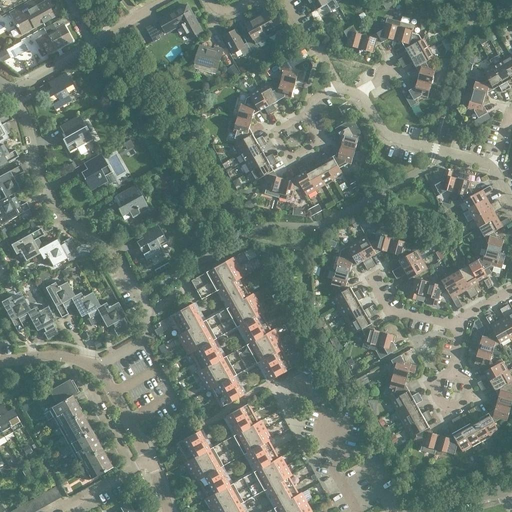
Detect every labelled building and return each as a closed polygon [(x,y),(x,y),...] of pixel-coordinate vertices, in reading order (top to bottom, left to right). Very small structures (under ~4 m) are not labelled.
[(307,0),(310,4),(311,3),(316,10),(326,4),(331,12),(339,7),(336,3),(334,0),(307,0)] [(21,35),(54,18),(45,1),(39,4),(30,9),(26,3),(14,10),(18,16),(12,19),(21,35)] [(182,28),(188,39),(201,31),(187,5),(158,21),(166,34),(179,27),(182,28)] [(255,19),(267,39),(277,33),(278,36),(286,32),(279,21),(272,25),(266,13),(255,19)] [(63,26),(69,22),(65,16),(43,28),(46,33),(35,40),(39,49),(43,47),(47,54),(71,41),(63,26)] [(256,44),(267,39),(255,19),(245,24),(252,36),(245,40),(246,43),(251,51),(258,47),(256,44)] [(412,33),(414,29),(415,26),(400,22),(399,27),(398,27),(395,41),(401,43),(405,50),(415,44),(421,41),(419,36),(412,33)] [(395,41),(398,27),(385,23),(384,30),(377,34),(382,43),(389,39),(395,41)] [(153,42),(160,39),(153,25),(146,28),(153,42)] [(359,49),(363,36),(357,34),(353,27),(344,32),(348,39),(346,46),(359,49)] [(251,51),(246,43),(243,45),(235,30),(224,36),(234,54),(241,50),(244,56),(251,51)] [(375,47),(382,43),(377,34),(370,37),(363,36),(359,49),(373,53),(375,47)] [(400,64),(429,48),(424,39),(421,41),(415,44),(405,50),(408,54),(398,60),(400,64)] [(216,73),(217,70),(223,49),(214,47),(214,49),(199,46),(194,66),(203,69),(216,73)] [(425,62),(434,58),(429,48),(400,64),(402,68),(413,62),(416,68),(425,62)] [(0,61),(0,62),(9,58),(5,50),(0,53),(0,61)] [(511,79),(501,61),(499,56),(489,61),(492,66),(506,91),(510,88),(507,82),(511,79)] [(511,58),(510,56),(501,61),(511,79),(511,58)] [(429,69),(425,62),(416,68),(419,74),(417,81),(431,85),(435,70),(429,69)] [(281,81),(295,85),(296,79),(302,81),(304,73),(298,72),(292,70),(288,63),(278,68),(282,75),(281,81)] [(242,74),(248,71),(249,70),(246,64),(239,68),(242,74)] [(502,93),(506,91),(492,66),(483,71),(488,80),(489,80),(494,89),(499,87),(502,93)] [(68,96),(75,92),(71,85),(64,73),(51,81),(54,87),(45,92),(55,111),(71,101),(68,96)] [(487,93),(494,89),(489,80),(488,80),(481,84),(475,82),(471,96),(485,100),(487,93)] [(291,100),(295,85),(281,81),(279,88),(272,92),(277,101),(284,98),(291,100)] [(427,98),(431,85),(417,81),(415,87),(403,94),(410,107),(417,104),(415,100),(421,96),(427,98)] [(272,92),(267,83),(258,88),(272,113),(276,110),(272,104),(277,101),(272,92)] [(268,115),(272,113),(258,88),(249,93),(250,97),(254,102),(260,111),(264,109),(268,115)] [(126,107),(130,105),(125,95),(120,98),(126,107)] [(484,106),(485,100),(471,96),(467,110),(474,111),(478,119),(487,113),(484,106)] [(254,102),(250,97),(247,98),(245,105),(241,104),(237,118),(251,122),(253,115),(260,111),(254,102)] [(0,117),(0,142),(8,138),(7,138),(6,135),(11,132),(6,123),(12,120),(8,113),(6,114),(0,117)] [(69,153),(92,139),(79,115),(59,127),(65,138),(61,140),(69,153)] [(251,122),(237,118),(235,117),(232,119),(229,131),(233,132),(237,133),(235,139),(237,143),(243,140),(244,141),(253,135),(249,128),(251,122)] [(355,151),(359,137),(360,133),(355,124),(338,133),(342,141),(341,147),(355,151)] [(452,138),(454,131),(448,129),(446,136),(452,138)] [(264,140),(262,136),(256,140),(253,135),(244,141),(243,140),(237,143),(234,145),(239,154),(264,140)] [(127,151),(134,147),(130,140),(123,144),(127,151)] [(263,153),(261,148),(266,144),(264,140),(239,154),(244,163),(263,153)] [(0,166),(7,163),(18,157),(14,150),(8,154),(3,145),(0,146),(0,166)] [(351,165),(355,151),(341,147),(339,153),(333,157),(338,167),(345,163),(351,165)] [(274,158),(272,154),(266,158),(263,153),(244,163),(249,172),(274,158)] [(90,192),(107,182),(104,176),(111,173),(100,154),(87,161),(90,167),(80,173),(90,192)] [(338,167),(333,157),(327,160),(324,154),(320,156),(333,181),(343,176),(338,167)] [(325,186),(333,181),(320,156),(316,158),(319,164),(314,167),(325,186)] [(255,182),(263,177),(273,171),(271,166),(276,162),(274,158),(249,172),(255,182)] [(325,186),(314,167),(309,170),(306,164),(302,166),(316,191),(325,186)] [(20,165),(0,176),(0,190),(1,190),(4,198),(5,198),(8,197),(19,191),(19,190),(17,187),(22,185),(17,175),(23,172),(20,165)] [(306,196),(316,191),(302,166),(298,168),(301,174),(296,177),(296,178),(301,187),(306,196)] [(435,186),(440,195),(447,191),(454,193),(458,179),(451,177),(452,172),(445,170),(442,182),(435,186)] [(277,178),(275,175),(273,171),(263,177),(265,180),(266,180),(267,183),(264,194),(279,198),(284,179),(277,178)] [(295,190),(301,187),(296,178),(291,181),(284,179),(279,198),(288,201),(289,196),(293,197),(295,190)] [(464,201),(473,196),(470,189),(471,183),(458,179),(454,193),(460,195),(464,201)] [(131,218),(148,209),(134,185),(114,196),(120,208),(117,210),(121,217),(128,213),(131,218)] [(469,210),(487,200),(485,195),(493,190),(490,186),(473,196),(464,201),(469,210)] [(4,198),(0,200),(0,225),(29,209),(26,203),(19,206),(14,197),(10,199),(8,197),(5,198),(4,198)] [(500,204),(498,200),(490,205),(487,200),(469,210),(474,219),(473,219),(474,220),(500,204)] [(479,228),(497,218),(495,213),(503,208),(500,204),(474,220),(479,228)] [(484,237),(494,232),(511,223),(508,218),(500,222),(497,218),(479,228),(484,237)] [(355,228),(360,225),(356,219),(351,221),(355,228)] [(146,261),(162,252),(159,246),(166,242),(162,236),(162,235),(156,223),(142,231),(145,237),(135,242),(146,261)] [(44,251),(42,247),(38,239),(44,235),(40,229),(13,243),(8,234),(3,236),(8,246),(10,245),(15,255),(19,253),(20,254),(21,254),(25,262),(39,254),(44,251)] [(486,250),(500,254),(504,240),(497,238),(494,232),(484,237),(488,243),(486,250)] [(388,253),(392,239),(379,235),(377,240),(370,244),(376,254),(382,251),(388,253)] [(376,254),(370,244),(365,236),(356,241),(371,268),(375,266),(370,257),(376,254)] [(80,255),(70,238),(62,242),(63,243),(59,246),(56,240),(42,247),(44,251),(39,254),(42,260),(46,258),(47,259),(48,259),(52,267),(67,259),(68,261),(80,255)] [(412,244),(406,243),(392,239),(388,253),(395,255),(399,261),(416,251),(412,244)] [(367,271),(371,268),(356,241),(347,246),(352,256),(357,265),(363,262),(367,271)] [(248,261),(255,257),(256,256),(251,248),(244,253),(244,254),(236,258),(240,265),(248,260),(248,261)] [(395,275),(423,260),(417,250),(416,251),(399,261),(402,266),(393,271),(395,275)] [(484,256),(478,260),(486,275),(491,272),(488,267),(490,266),(501,269),(505,255),(500,254),(486,250),(484,256)] [(351,268),(357,265),(352,256),(346,259),(339,257),(335,271),(349,275),(351,268)] [(210,282),(239,266),(233,257),(213,268),(209,270),(208,268),(199,273),(201,275),(205,273),(210,282)] [(409,279),(423,271),(428,269),(423,260),(395,275),(397,279),(406,274),(409,279)] [(493,286),(486,275),(478,260),(469,265),(479,284),(484,281),(488,289),(493,286)] [(474,286),(479,284),(469,265),(460,270),(474,297),(478,294),(474,286)] [(215,291),(223,287),(244,275),(239,266),(210,282),(215,291)] [(470,299),(474,297),(460,270),(451,275),(461,294),(466,291),(470,299)] [(347,282),(349,275),(335,271),(331,285),(337,287),(341,293),(350,288),(347,282)] [(422,280),(420,276),(425,273),(423,271),(409,279),(413,286),(411,292),(409,298),(423,302),(425,296),(429,282),(422,280)] [(220,300),(246,286),(241,277),(244,276),(244,275),(223,287),(215,291),(215,292),(215,291),(220,300)] [(456,296),(461,294),(451,275),(441,280),(442,281),(447,290),(456,307),(461,304),(456,296)] [(440,294),(447,290),(442,281),(435,284),(429,282),(425,296),(431,298),(429,304),(437,307),(440,294)] [(70,298),(74,296),(66,282),(58,287),(58,286),(57,287),(54,283),(44,288),(55,307),(61,318),(68,314),(65,308),(73,303),(70,298)] [(251,295),(246,286),(220,300),(224,307),(225,309),(254,293),(251,295)] [(337,308),(362,294),(360,290),(354,293),(351,288),(350,288),(341,293),(332,298),(337,308)] [(95,309),(99,306),(92,292),(84,297),(83,296),(82,297),(80,293),(74,296),(70,298),(73,303),(80,317),(87,314),(89,318),(87,319),(91,326),(102,320),(95,309)] [(230,318),(238,314),(259,303),(254,293),(225,309),(230,318)] [(358,301),(364,298),(362,294),(337,308),(342,316),(361,306),(358,301)] [(26,312),(29,310),(22,296),(14,301),(14,300),(12,301),(10,297),(0,302),(11,321),(17,332),(23,328),(20,322),(29,318),(26,312)] [(200,312),(195,302),(192,304),(187,306),(187,307),(175,313),(169,317),(174,326),(200,312)] [(122,319),(125,317),(117,303),(109,307),(109,306),(108,307),(105,303),(99,306),(95,309),(102,320),(106,328),(112,324),(114,328),(113,329),(116,336),(127,330),(124,324),(122,319)] [(235,328),(243,323),(264,312),(259,303),(238,314),(230,318),(235,328)] [(347,326),(372,311),(370,307),(364,311),(361,306),(342,316),(347,326)] [(26,312),(29,318),(36,332),(42,328),(45,332),(43,333),(47,340),(58,333),(55,327),(55,328),(52,323),(55,321),(47,307),(39,311),(39,310),(38,311),(36,307),(29,310),(26,312)] [(510,339),(511,337),(511,321),(504,307),(500,310),(504,317),(499,320),(510,339)] [(368,319),(374,315),(372,311),(347,326),(352,335),(362,330),(371,324),(368,319)] [(176,337),(197,325),(205,321),(204,319),(200,312),(174,326),(179,335),(176,336),(176,337)] [(241,336),(248,332),(266,322),(261,314),(264,312),(243,323),(235,328),(237,330),(241,336)] [(510,339),(499,320),(494,323),(490,315),(486,318),(494,332),(501,344),(509,339),(510,339)] [(181,346),(202,334),(210,330),(205,321),(197,325),(176,337),(181,346)] [(266,322),(248,332),(241,336),(244,343),(245,345),(246,346),(274,330),(274,329),(271,331),(266,322)] [(371,324),(362,330),(365,336),(363,346),(362,347),(376,351),(381,332),(378,331),(375,330),(371,324)] [(186,355),(207,343),(215,339),(210,330),(202,334),(181,346),(186,355)] [(251,355),(258,350),(279,339),(274,330),(246,346),(251,355)] [(397,350),(393,342),(395,336),(381,332),(376,351),(381,359),(397,350)] [(494,347),(501,344),(494,332),(486,337),(482,336),(478,350),(492,354),(494,347)] [(194,362),(212,352),(220,348),(216,341),(215,339),(207,343),(186,355),(187,355),(189,354),(194,362)] [(256,364),(263,359),(284,348),(279,339),(258,350),(251,355),(256,364)] [(196,373),(217,361),(225,357),(225,356),(224,355),(220,348),(212,352),(194,362),(199,371),(196,372),(196,373)] [(261,373),(268,369),(286,358),(282,350),(284,348),(263,359),(256,364),(257,366),(261,373)] [(491,361),(492,354),(478,350),(475,364),(481,366),(484,372),(494,367),(491,361)] [(393,375),(407,379),(409,372),(414,374),(416,366),(405,363),(400,355),(391,361),(395,368),(393,375)] [(202,382),(222,370),(230,366),(225,357),(217,361),(196,373),(202,382)] [(269,381),(273,379),(274,378),(286,371),(292,368),(286,358),(268,369),(261,373),(266,382),(268,381),(269,381)] [(479,387),(508,371),(503,362),(494,367),(484,372),(487,377),(481,381),(477,383),(479,387)] [(207,391),(227,379),(235,375),(230,366),(222,370),(202,382),(207,391)] [(495,391),(511,381),(511,378),(508,371),(479,387),(481,391),(492,385),(495,391)] [(407,379),(393,375),(389,373),(385,387),(393,390),(391,398),(392,400),(409,391),(405,385),(407,379)] [(214,398),(233,388),(240,384),(235,375),(227,379),(207,391),(210,390),(214,398)] [(74,400),(72,396),(79,392),(72,380),(51,392),(58,404),(48,409),(53,418),(78,404),(75,399),(74,400)] [(511,392),(511,390),(511,389),(511,382),(511,381),(495,391),(499,397),(497,403),(511,407),(511,402),(511,392)] [(238,398),(243,395),(245,393),(240,384),(233,388),(214,398),(219,408),(238,398)] [(395,411),(420,397),(418,393),(412,396),(409,391),(392,400),(390,402),(395,411)] [(47,397),(45,393),(37,397),(40,402),(47,397)] [(417,404),(423,401),(420,397),(395,411),(400,420),(419,409),(417,404)] [(507,421),(511,407),(497,403),(495,410),(488,413),(494,423),(500,419),(507,421)] [(0,409),(13,431),(21,427),(12,410),(7,413),(2,404),(0,405),(0,409)] [(58,427),(81,414),(79,410),(81,409),(78,404),(53,418),(58,427)] [(227,427),(253,413),(248,404),(230,414),(230,413),(225,416),(225,417),(222,418),(227,427)] [(494,423),(488,413),(483,416),(477,406),(473,408),(490,437),(499,432),(494,423)] [(481,442),(490,437),(473,408),(469,411),(475,421),(470,424),(481,442)] [(0,430),(3,437),(13,431),(0,409),(0,430)] [(428,411),(422,414),(419,409),(400,420),(405,429),(430,415),(428,411)] [(232,436),(240,432),(258,422),(253,413),(227,427),(231,434),(232,436)] [(85,417),(83,418),(81,414),(58,427),(63,436),(88,422),(85,417)] [(427,422),(432,419),(430,415),(405,429),(411,438),(413,437),(430,428),(427,422)] [(481,442),(470,424),(466,426),(460,416),(456,418),(472,447),(481,442)] [(462,452),(472,447),(456,418),(451,420),(457,431),(452,434),(459,446),(462,452)] [(237,446),(245,441),(266,430),(261,420),(258,422),(240,432),(232,436),(237,446)] [(89,428),(91,427),(88,422),(63,436),(68,445),(91,432),(89,428)] [(434,455),(439,436),(433,434),(430,428),(413,437),(414,440),(423,442),(420,451),(434,455)] [(207,439),(202,430),(199,431),(176,444),(181,453),(199,443),(207,439)] [(251,451),(268,441),(271,439),(266,430),(245,441),(237,446),(243,455),(251,451)] [(73,454),(98,440),(95,435),(93,436),(91,432),(68,445),(73,454)] [(456,447),(459,446),(452,434),(446,437),(439,436),(434,455),(436,450),(454,455),(456,447)] [(186,462),(204,452),(212,448),(210,446),(207,439),(199,443),(181,453),(186,462)] [(78,463),(101,450),(99,446),(101,445),(98,440),(73,454),(78,463)] [(248,464),(255,459),(273,449),(268,441),(251,451),(243,455),(248,464)] [(188,473),(209,461),(217,457),(212,448),(204,452),(186,462),(183,464),(188,473)] [(252,472),(260,468),(278,458),(273,449),(255,459),(248,464),(251,470),(252,472)] [(105,453),(103,453),(101,450),(78,463),(83,471),(108,458),(105,453)] [(194,483),(197,481),(222,467),(217,457),(209,461),(188,473),(194,483)] [(258,482),(266,477),(286,466),(281,457),(278,458),(260,468),(252,472),(258,482)] [(108,458),(83,471),(88,481),(111,468),(109,464),(111,463),(108,458)] [(11,471),(7,464),(0,468),(0,471),(2,476),(11,471)] [(263,491),(271,487),(289,477),(291,475),(286,466),(266,477),(258,482),(263,491)] [(201,489),(219,480),(227,475),(222,467),(197,481),(201,489)] [(26,479),(32,475),(28,468),(21,472),(26,479)] [(77,474),(67,481),(71,487),(81,481),(77,474)] [(206,498),(224,488),(232,484),(227,475),(219,480),(201,489),(206,498)] [(268,500),(276,496),(293,486),(289,477),(271,487),(263,491),(264,493),(268,500)] [(209,509),(229,498),(237,493),(232,484),(224,488),(206,498),(203,500),(209,509)] [(272,509),(281,504),(298,494),(293,486),(276,496),(268,500),(272,509)] [(56,500),(61,497),(55,487),(50,490),(56,500)] [(51,503),(56,500),(50,490),(45,492),(51,503)] [(46,506),(51,503),(45,492),(40,495),(46,506)] [(210,511),(225,511),(242,503),(237,493),(229,498),(209,509),(210,511)] [(274,511),(289,511),(306,503),(301,493),(298,494),(281,504),(272,509),(274,511)] [(41,509),(46,506),(40,495),(35,498),(41,509)] [(36,511),(41,509),(35,498),(30,501),(36,511)] [(34,511),(36,511),(30,501),(25,503),(30,511),(34,511)] [(30,511),(25,503),(20,506),(23,511),(30,511)] [(247,511),(242,503),(225,511),(247,511)] [(310,511),(312,511),(306,503),(289,511),(310,511)]
